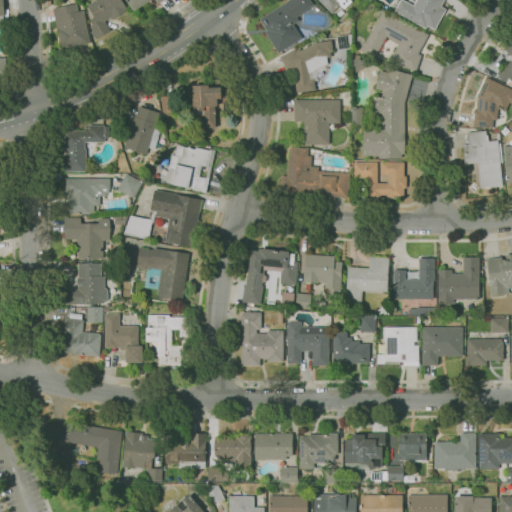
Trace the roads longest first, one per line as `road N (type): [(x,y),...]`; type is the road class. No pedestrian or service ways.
road 1 (residential): [(210,398),(220,285),(261,113),(252,74),(215,13)]
road 2 (residential): [(34,381),(27,0)]
road 3 (residential): [(511,398),(210,398)]
road 4 (residential): [(511,218),(442,225),(238,216)]
road 5 (residential): [(504,0),(463,49),(447,91),(442,225)]
road 6 (secondary): [(230,0),(162,49),(35,111)]
road 7 (residential): [(210,398),(125,398),(0,378)]
